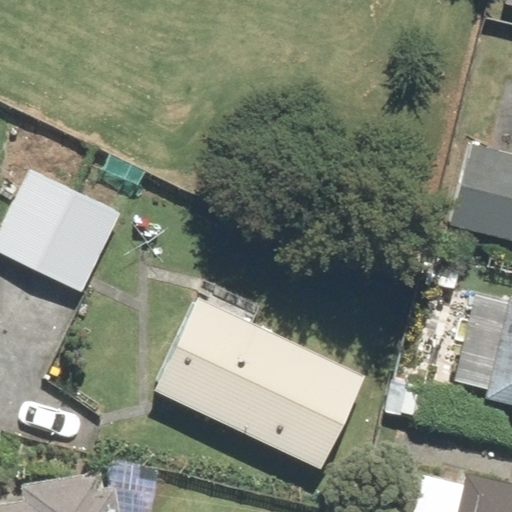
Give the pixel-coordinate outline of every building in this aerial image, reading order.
[(511,152),(471,142),(452,218),(511,233),(511,152)] [(124,212),(33,163),(0,225),(0,252),(80,295),(124,212)] [(370,365),(202,289),(158,386),(326,461),(370,365)] [(511,292),(489,391),(511,396),(511,292)] [(25,495),(0,498),(0,511),(122,511),(116,466),(23,480),(25,495)] [(511,511),(511,476),(471,467),(459,511),(511,511)]
